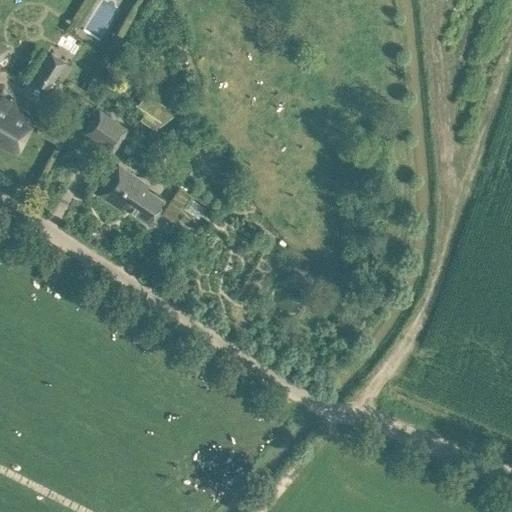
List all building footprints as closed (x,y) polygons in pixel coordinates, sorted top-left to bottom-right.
[(33,80),(47,89),(64,62),(51,53),(33,80)] [(13,106),(14,104),(0,96),(0,142),(16,151),(26,134),(33,118),(13,106)] [(137,105),(160,120),(167,107),(154,98),(152,101),(143,96),(137,105)] [(84,132),(111,151),(127,128),(100,109),(84,132)] [(115,200),(148,222),(163,200),(139,184),(142,180),(118,164),(102,187),(99,193),(113,203),(115,200)] [(173,195),(183,202),(189,192),(179,185),(173,195)]
